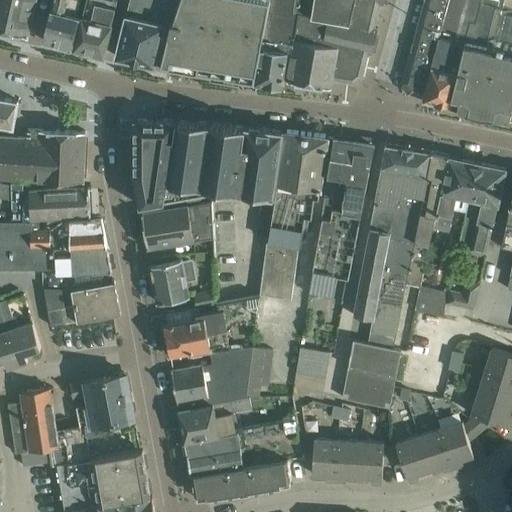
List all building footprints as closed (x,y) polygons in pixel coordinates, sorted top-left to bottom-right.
[(0,0),(0,29),(28,36),(37,0),(0,0)] [(52,0),(42,40),(73,48),(84,3),(71,0),(52,0)] [(129,0),(116,56),(161,65),(173,20),(179,0),(129,0)] [(269,0),(180,0),(161,65),(255,81),(256,75),(269,0)] [(288,80),(291,53),(294,13),(295,0),(269,0),(256,75),(288,80)] [(295,0),(294,13),(375,27),(381,0),(295,0)] [(424,0),(414,40),(436,46),(448,0),(424,0)] [(448,0),(436,46),(422,100),(454,107),(455,103),(479,8),(480,0),(448,0)] [(511,56),(511,57),(511,50),(511,15),(479,8),(455,103),(510,117),(511,105),(511,56)] [(363,77),(375,27),(294,13),(291,53),(288,80),(331,87),(332,80),(353,84),(363,77)] [(104,54),(112,22),(82,14),(73,48),(104,54)] [(436,46),(414,40),(402,83),(408,93),(423,97),(436,46)] [(18,100),(0,97),(0,123),(13,125),(18,100)] [(279,131),(135,119),(134,207),(262,195),(263,164),(275,165),(279,131)] [(27,138),(0,136),(0,177),(83,181),(85,131),(28,129),(27,138)] [(328,137),(284,132),(282,151),(260,293),(292,297),(298,247),(300,247),(304,217),(311,218),(313,197),(319,198),(320,189),(322,189),(328,137)] [(328,175),(310,291),(333,295),(337,275),(343,211),(353,145),(354,141),(333,138),(330,157),(328,175)] [(431,151),(386,144),(375,199),(421,208),(431,151)] [(343,211),(337,275),(345,277),(348,278),(363,199),(373,149),(353,145),(343,211)] [(421,208),(415,240),(415,242),(407,275),(406,283),(421,286),(431,243),(434,229),(448,160),(449,155),(432,151),(421,208)] [(458,162),(448,160),(434,229),(449,232),(457,196),(468,199),(469,199),(477,162),(459,158),(458,162)] [(496,166),(477,162),(469,199),(468,199),(464,219),(476,221),(469,253),(485,257),(505,171),(496,169),(496,166)] [(91,215),(90,201),(89,187),(29,191),(30,202),(23,202),(23,183),(11,183),(12,219),(27,219),(91,215)] [(511,196),(502,247),(511,249),(511,265),(507,288),(511,289),(511,196)] [(212,202),(212,201),(142,213),(147,248),(213,236),(211,202),(212,202)] [(48,231),(32,231),(32,246),(57,246),(107,245),(102,217),(91,219),(47,221),(48,231)] [(0,246),(32,246),(32,231),(32,230),(32,222),(0,221),(0,246)] [(396,233),(370,228),(353,316),(373,320),(370,331),(394,336),(407,275),(415,240),(396,236),(396,233)] [(112,270),(107,245),(57,246),(58,260),(60,260),(61,269),(59,269),(60,273),(76,272),(112,270)] [(58,260),(57,246),(32,247),(0,247),(0,268),(41,269),(59,269),(61,269),(60,260),(58,260)] [(183,260),(182,258),(150,264),(158,302),(190,296),(187,281),(197,279),(193,259),(183,260)] [(449,290),(446,303),(473,309),(477,293),(479,284),(465,281),(463,292),(449,290)] [(75,305),(65,307),(61,289),(43,287),(50,326),(120,313),(114,282),(72,289),(75,305)] [(448,292),(420,286),(415,310),(443,316),(448,292)] [(215,304),(215,289),(194,293),(197,307),(215,304)] [(7,299),(0,301),(0,312),(16,364),(28,361),(25,353),(41,348),(33,321),(18,326),(16,318),(13,317),(7,299)] [(199,318),(162,325),(169,356),(229,346),(226,329),(228,328),(224,311),(199,315),(199,318)] [(16,364),(0,312),(0,360),(5,359),(7,367),(16,364)] [(401,349),(354,340),(342,399),(389,407),(401,349)] [(253,347),(253,346),(237,347),(229,348),(210,351),(213,363),(171,371),(178,403),(179,409),(248,395),(253,347)] [(302,346),(298,372),(326,377),(331,352),(302,346)] [(511,353),(492,347),(486,366),(485,369),(511,377),(511,353)] [(463,353),(453,351),(451,358),(462,362),(463,353)] [(462,362),(451,358),(449,368),(460,371),(462,362)] [(511,377),(485,369),(478,391),(511,401),(511,377)] [(134,417),(126,374),(70,384),(72,397),(89,394),(91,405),(77,407),(81,425),(86,426),(114,421),(134,417)] [(22,401),(8,403),(16,453),(21,452),(48,447),(60,445),(59,438),(58,430),(51,387),(20,391),(22,401)] [(511,403),(511,401),(478,391),(471,413),(473,414),(468,418),(481,430),(493,420),(511,426),(511,424),(511,414),(509,414),(511,403)] [(251,407),(249,395),(248,395),(179,409),(179,410),(186,447),(191,446),(241,438),(235,410),(251,407)] [(334,406),(331,417),(340,419),(342,408),(334,406)] [(342,408),(340,419),(348,421),(351,410),(342,408)] [(481,430),(468,418),(463,422),(462,420),(440,427),(453,468),(463,465),(461,459),(474,455),(469,440),(481,430)] [(60,445),(48,447),(51,461),(51,465),(57,464),(90,458),(90,457),(85,426),(81,427),(81,425),(58,430),(59,438),(60,445)] [(453,468),(440,427),(418,434),(430,469),(441,465),(443,471),(453,468)] [(286,430),(241,438),(191,446),(192,450),(189,453),(188,453),(189,465),(191,473),(275,460),(282,459),(286,430)] [(325,481),(335,481),(337,439),(314,438),(315,434),(306,433),(308,446),(314,446),(312,474),(326,474),(325,481)] [(430,469),(418,434),(396,442),(396,444),(390,445),(392,461),(402,460),(409,483),(420,479),(418,473),(430,469)] [(360,441),(337,439),(335,481),(346,482),(346,476),(359,476),(360,441)] [(384,442),(360,441),(359,476),(371,477),(371,483),(382,484),(383,462),(392,461),(390,445),(384,446),(384,442)] [(48,447),(21,452),(22,454),(23,465),(51,461),(48,447)] [(90,458),(57,464),(61,487),(146,472),(142,450),(90,458)] [(288,458),(282,459),(275,460),(279,481),(291,479),(288,458)] [(207,499),(219,497),(280,487),(279,481),(275,460),(191,473),(195,495),(197,494),(198,499),(206,498),(207,499)] [(150,495),(146,472),(61,487),(65,510),(150,495)] [(150,495),(65,510),(63,510),(63,511),(154,511),(150,495)]
